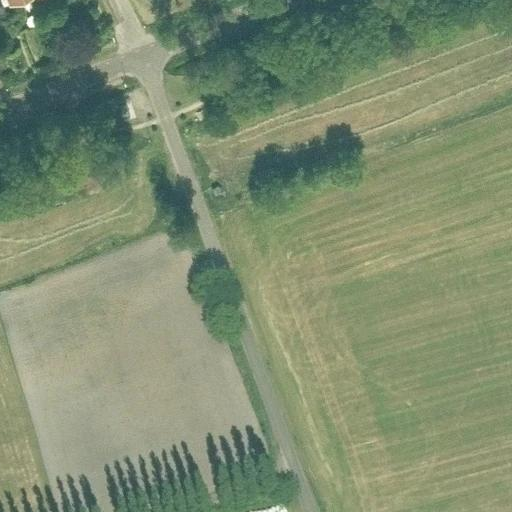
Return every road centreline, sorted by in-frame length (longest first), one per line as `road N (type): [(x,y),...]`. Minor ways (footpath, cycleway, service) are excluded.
road 1 (unclassified): [(308,511),(140,54)]
road 2 (tertiary): [(0,110),(140,54)]
road 3 (tertiary): [(140,54),(279,0)]
